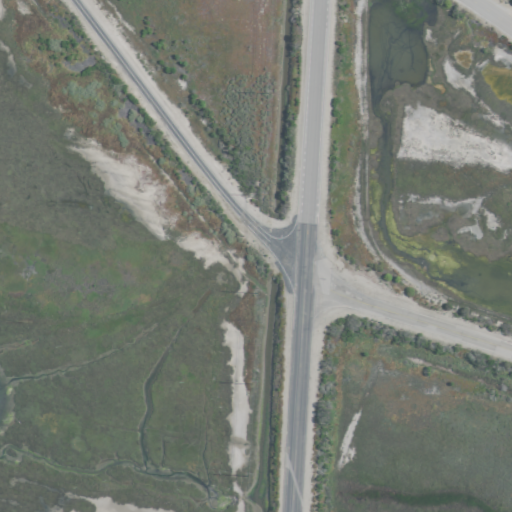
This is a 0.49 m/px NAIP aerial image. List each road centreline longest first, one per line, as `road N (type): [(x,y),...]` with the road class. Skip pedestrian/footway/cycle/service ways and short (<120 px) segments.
road 1 (residential): [(72,0),(249,227),(301,278),(511,350)]
road 2 (residential): [(316,0),(287,511)]
